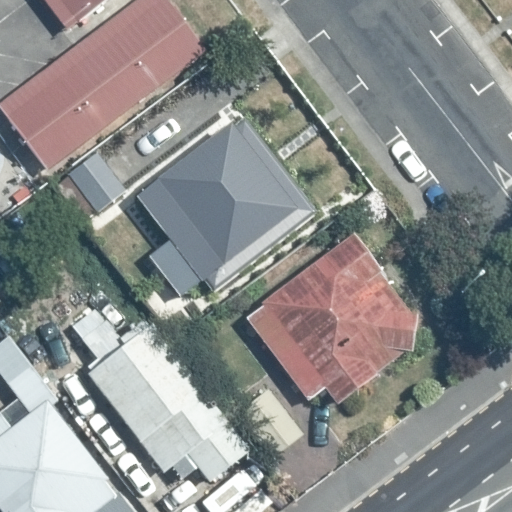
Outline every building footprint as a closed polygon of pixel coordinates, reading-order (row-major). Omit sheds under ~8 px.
[(169,0),(140,0),(0,103),(0,106),(51,174),(211,56),(169,0)] [(47,0),(71,32),(114,0),(47,0)] [(178,298),(202,281),(209,291),(311,219),(238,117),(130,194),(165,243),(147,256),(178,298)] [(124,192),(95,152),(64,174),(93,215),(124,192)] [(412,344),(414,321),(347,236),(241,320),(308,404),(321,394),(332,408),(412,344)] [(98,363),(83,374),(65,388),(88,418),(106,403),(162,475),(185,457),(208,486),(249,453),(148,324),(126,341),(99,307),(71,329),(98,363)] [(52,394),(8,337),(0,343),(0,377),(18,401),(0,414),(0,511),(128,511),(43,401),(52,394)] [(270,388),(234,416),(269,460),(305,432),(270,388)]
